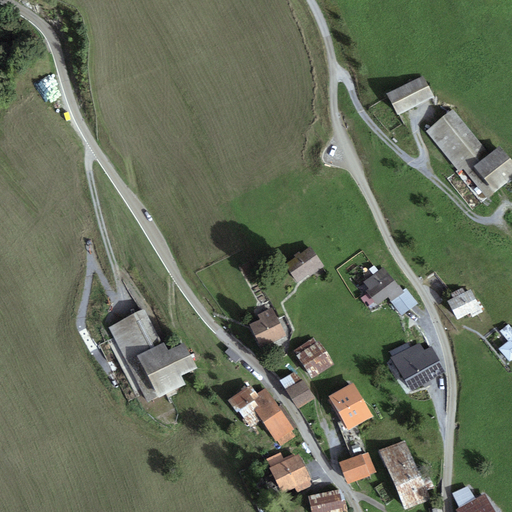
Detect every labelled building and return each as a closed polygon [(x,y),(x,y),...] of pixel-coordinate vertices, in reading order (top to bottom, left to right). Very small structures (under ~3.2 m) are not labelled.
[(423,75),(387,93),(398,115),(434,97),(423,75)] [(453,108),(425,131),(459,172),(463,169),(488,199),(511,179),(511,160),(500,146),(490,153),(453,108)] [(296,257),(285,264),(297,282),(309,275),(310,276),(325,266),(311,246),(301,253),(299,252),(294,255),(296,257)] [(369,289),(367,290),(378,305),(388,297),(391,301),(404,292),(403,291),(385,266),(364,282),(369,289)] [(454,298),(448,301),(458,319),(470,313),(473,318),(484,312),(471,289),(465,292),(463,288),(452,294),(454,298)] [(406,289),(403,291),(404,292),(391,301),(402,316),(418,303),(406,289)] [(261,320),(250,324),(261,348),(286,336),(273,308),(258,314),(261,320)] [(144,309),(109,327),(148,403),(186,384),(182,375),(197,368),(184,342),(169,350),(165,342),(161,344),(144,309)] [(508,341),(499,349),(510,362),(511,360),(511,328),(509,324),(500,331),(508,341)] [(314,338),(295,351),(313,378),(334,364),(319,341),(317,343),(314,338)] [(391,357),(411,392),(447,372),(432,345),(425,349),(420,341),(411,347),(408,342),(390,352),(393,356),(391,357)] [(294,372),(280,380),(298,409),(316,398),(303,380),(301,381),(294,372)] [(354,382),(329,396),(345,424),(348,430),(358,425),(373,417),(354,382)] [(258,394),(251,384),(228,400),(237,412),(239,411),(251,428),(262,420),(255,410),(259,406),(255,400),(260,397),(258,394)] [(255,410),(262,420),(276,442),(277,441),(281,447),(296,437),(291,430),(297,427),(282,405),(279,407),(266,389),(258,394),(260,397),(255,400),(259,406),(255,410)] [(348,430),(345,424),(339,426),(345,443),(361,437),(358,425),(348,430)] [(361,437),(345,443),(351,455),(365,452),(361,437)] [(405,439),(379,450),(405,511),(430,500),(427,492),(434,489),(428,474),(422,477),(405,439)] [(266,459),(282,494),(295,487),(297,492),(312,485),(309,481),(312,480),(299,452),(285,459),(281,452),(266,459)] [(362,454),(339,462),(347,484),(370,476),(370,474),(375,472),(368,453),(362,455),(362,454)] [(472,486),(456,495),(465,511),(463,511),(497,511),(489,496),(481,501),(472,486)] [(340,490),(309,495),(311,511),(346,511),(347,511),(345,500),(342,501),(340,490)]
